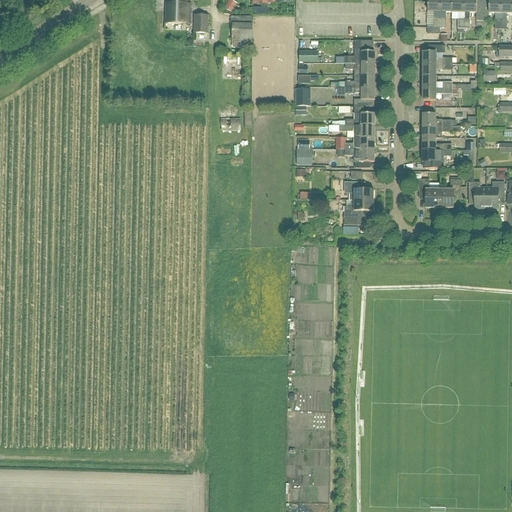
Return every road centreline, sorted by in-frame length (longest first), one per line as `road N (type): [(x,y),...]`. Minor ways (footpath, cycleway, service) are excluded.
road 1 (residential): [(511,232),(398,232),(398,0)]
road 2 (track): [(0,462),(182,467)]
